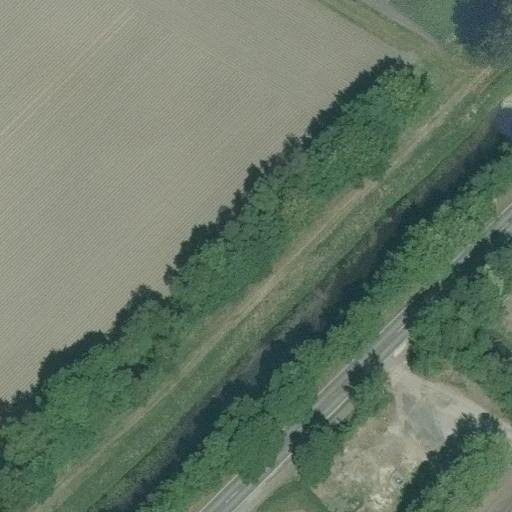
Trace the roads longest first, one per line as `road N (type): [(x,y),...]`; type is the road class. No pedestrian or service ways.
road 1 (tertiary): [(216,511),(511,225)]
road 2 (track): [(373,360),(416,398),(511,435)]
